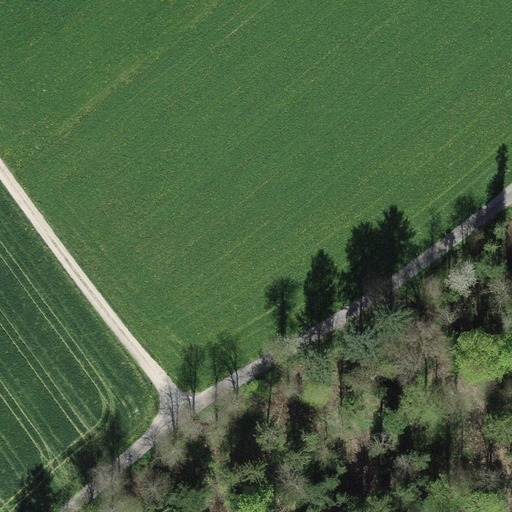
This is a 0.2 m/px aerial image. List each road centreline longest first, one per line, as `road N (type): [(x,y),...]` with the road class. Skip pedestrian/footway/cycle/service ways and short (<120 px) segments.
road 1 (track): [(76,511),(171,425),(387,291),(511,194)]
road 2 (track): [(0,157),(190,413)]
